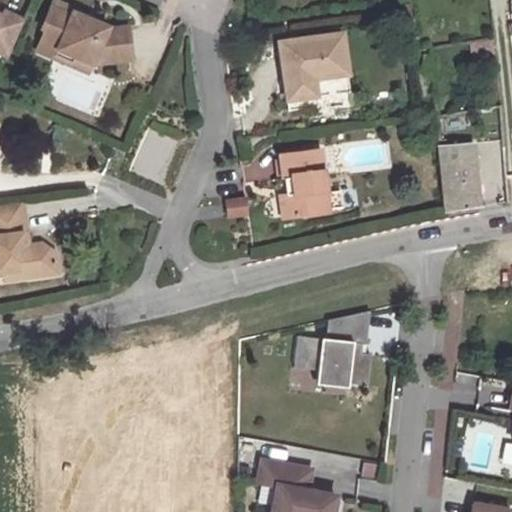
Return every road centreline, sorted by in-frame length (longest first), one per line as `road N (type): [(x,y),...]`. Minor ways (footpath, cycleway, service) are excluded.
road 1 (residential): [(402,511),(434,235)]
road 2 (residential): [(434,235),(216,287)]
road 3 (residential): [(204,18),(217,122),(175,215)]
road 4 (residential): [(134,308),(0,335)]
